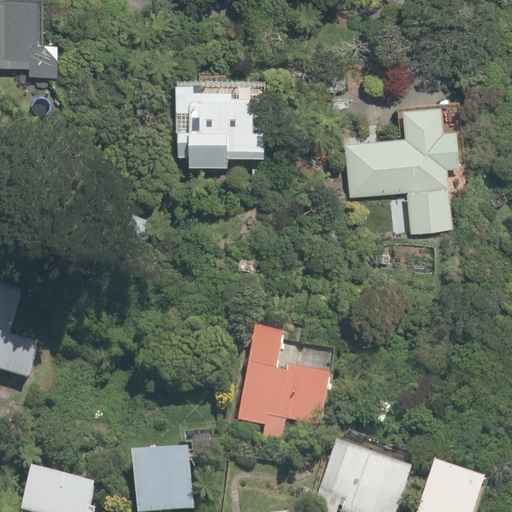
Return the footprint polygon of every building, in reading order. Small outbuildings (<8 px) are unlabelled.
[(0,0),(0,65),(28,66),(28,76),(56,77),(57,43),(37,42),(38,0),(0,0)] [(167,70),(163,146),(187,147),(186,164),(222,165),(223,149),(260,151),(264,75),(167,70)] [(341,137),(343,196),(401,194),(402,233),(446,232),(444,165),(457,165),(456,128),(456,121),(455,102),(397,103),(398,135),(341,137)] [(0,372),(25,379),(34,344),(8,337),(17,302),(1,298),(4,287),(0,286),(0,372)] [(316,426),(326,375),(277,365),(284,329),(252,323),(232,419),(264,426),(266,415),(316,426)] [(183,445),(126,450),(131,511),(154,511),(189,509),(183,445)] [(336,511),(337,510),(345,511),(397,511),(410,468),(331,445),(311,511),(336,511)] [(469,511),(480,480),(431,465),(415,511),(469,511)] [(85,511),(90,479),(28,470),(21,511),(85,511)]
